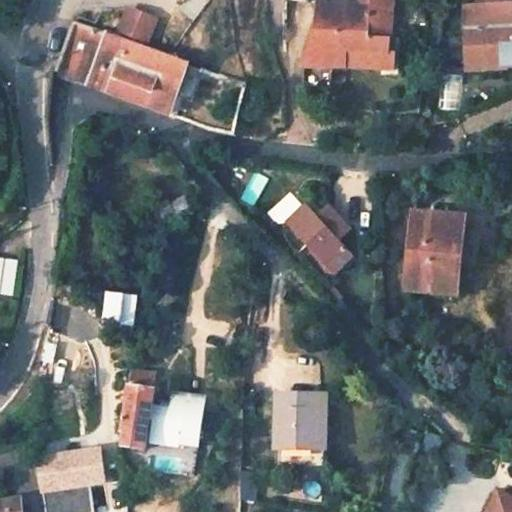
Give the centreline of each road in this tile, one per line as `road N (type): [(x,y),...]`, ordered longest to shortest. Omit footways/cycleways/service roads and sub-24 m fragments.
road 1 (residential): [(163,125),(220,200),(350,340),(462,439)]
road 2 (residential): [(511,159),(303,156),(163,125)]
road 3 (residential): [(163,125),(100,101),(69,102),(59,125),(56,182),(40,200)]
road 4 (tertiary): [(46,0),(26,56),(40,200)]
road 5 (tertiary): [(40,200),(35,283),(20,347),(0,385)]
